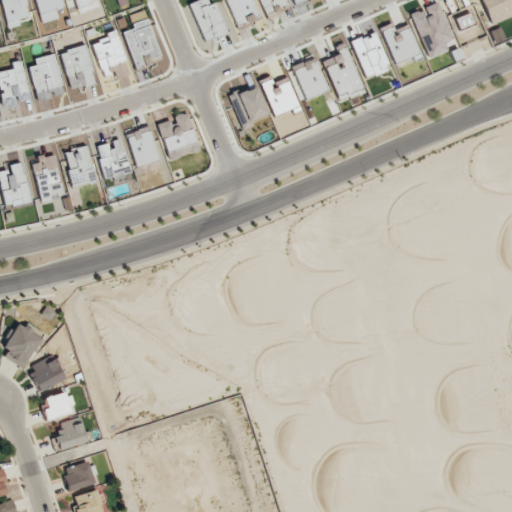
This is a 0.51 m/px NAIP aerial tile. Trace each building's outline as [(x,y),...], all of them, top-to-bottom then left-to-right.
[(0,0),(7,28),(20,25),(18,18),(28,16),(23,0),(0,0)] [(33,0),(40,23),(57,18),(55,9),(63,7),(60,0),(33,0)] [(197,0),(187,5),(204,42),(226,31),(213,2),(209,4),(206,0),(197,0)] [(224,0),(236,28),(260,18),(251,0),(224,0)] [(286,6),(283,0),(258,0),(265,15),(286,6)] [(479,0),(490,25),(511,15),(511,6),(509,0),(479,0)] [(408,14),(427,59),(447,50),(443,41),(451,38),(436,2),(408,14)] [(133,67),(160,59),(147,18),(131,23),(132,28),(122,32),(133,67)] [(406,24),(393,29),(390,23),(378,28),(394,66),(420,55),(406,24)] [(90,41),(101,76),(110,73),(112,80),(129,74),(116,33),(90,41)] [(94,83),(85,45),(59,52),(68,89),(94,83)] [(335,100),(361,91),(347,50),(322,58),(335,100)] [(34,58),(35,65),(28,66),(36,101),(62,95),(54,54),(34,58)] [(327,91),(313,57),(290,67),(304,100),(327,91)] [(0,71),(0,101),(1,106),(28,101),(21,60),(11,62),(12,69),(0,71)] [(272,115),(297,105),(286,77),(272,82),(269,76),(258,80),(272,115)] [(242,130),(252,125),(250,120),(266,113),(254,85),(227,97),(242,130)] [(168,161),(199,151),(186,113),(155,123),(168,161)] [(158,161),(148,125),(124,132),(134,167),(158,161)] [(94,146),(103,178),(111,176),(112,178),(129,173),(119,139),(109,141),(109,142),(94,146)] [(62,152),(71,187),(95,181),(86,146),(62,152)] [(38,202),(49,200),(48,195),(60,193),(54,154),(30,158),(38,202)] [(0,168),(0,190),(3,206),(28,201),(21,164),(0,168)] [(3,348),(7,350),(3,357),(23,368),(41,335),(16,322),(3,348)] [(44,364),(41,360),(25,369),(39,392),(68,376),(57,356),(44,364)] [(68,405),(73,404),(71,393),(44,397),(46,408),(42,409),(44,419),(70,414),(68,405)] [(50,438),(53,450),(86,442),(79,417),(56,423),(60,436),(50,438)] [(97,482),(89,460),(61,469),(68,491),(97,482)] [(105,511),(98,488),(70,497),(75,511),(105,511)]
